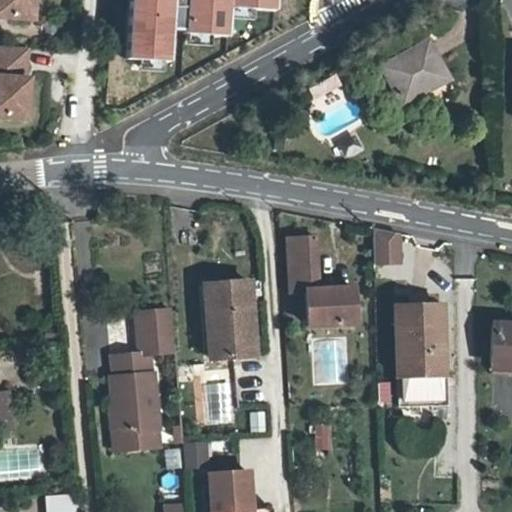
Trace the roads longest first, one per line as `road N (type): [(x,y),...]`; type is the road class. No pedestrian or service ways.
road 1 (residential): [(122,168),(511,233)]
road 2 (residential): [(122,168),(129,129),(385,0)]
road 3 (residential): [(0,180),(122,168)]
